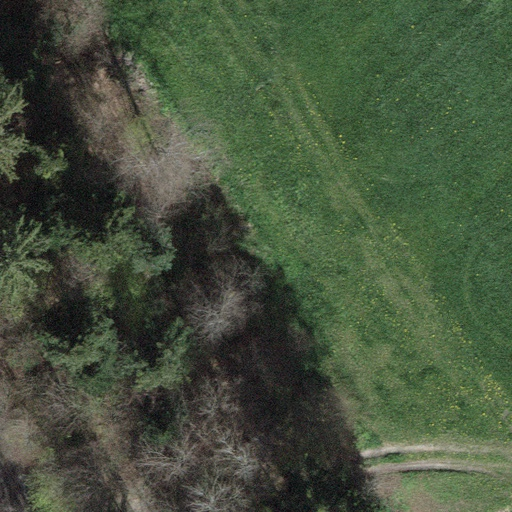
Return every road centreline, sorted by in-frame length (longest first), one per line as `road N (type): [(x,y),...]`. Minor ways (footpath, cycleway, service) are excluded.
road 1 (track): [(185,511),(412,461),(511,468)]
road 2 (track): [(11,477),(88,507),(146,511)]
